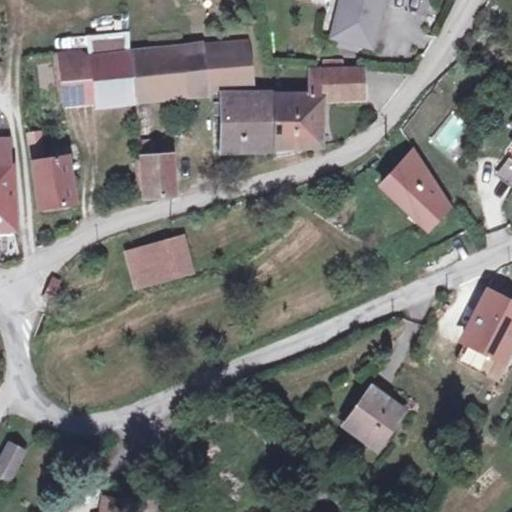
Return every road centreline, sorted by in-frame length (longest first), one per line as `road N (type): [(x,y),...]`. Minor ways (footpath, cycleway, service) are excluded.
road 1 (residential): [(469,0),(433,69),(384,134),(344,161),(107,225),(11,287)]
road 2 (tertiary): [(511,244),(114,421),(41,415),(15,381)]
